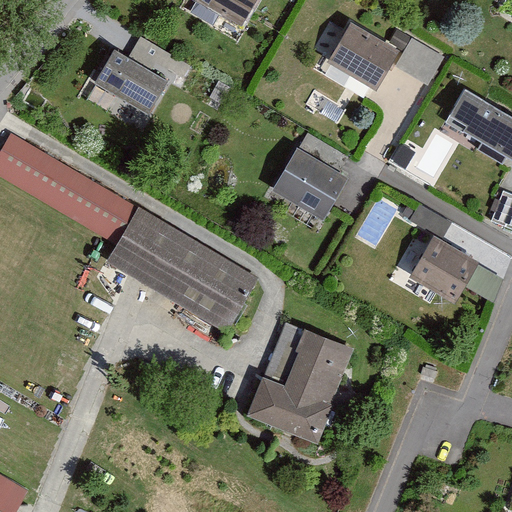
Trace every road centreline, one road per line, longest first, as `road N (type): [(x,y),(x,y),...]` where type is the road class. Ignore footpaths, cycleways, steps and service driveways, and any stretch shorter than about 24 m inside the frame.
road 1 (residential): [(511,301),(468,408),(413,436),(383,511)]
road 2 (unknown): [(47,511),(125,294)]
road 3 (unknown): [(511,245),(361,158)]
